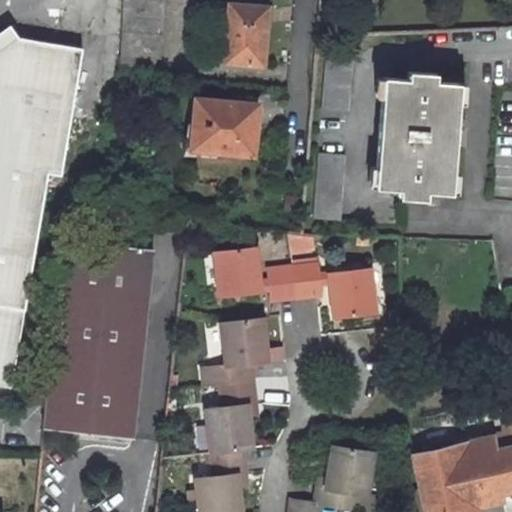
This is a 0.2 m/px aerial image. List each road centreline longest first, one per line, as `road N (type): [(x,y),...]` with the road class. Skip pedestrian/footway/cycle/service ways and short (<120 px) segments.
road 1 (unknown): [(367,228),(384,57),(511,51)]
road 2 (unknown): [(77,511),(85,455),(111,444),(143,451),(144,511)]
road 3 (unknown): [(287,174),(301,0)]
road 4 (residential): [(273,511),(277,461),(321,381)]
